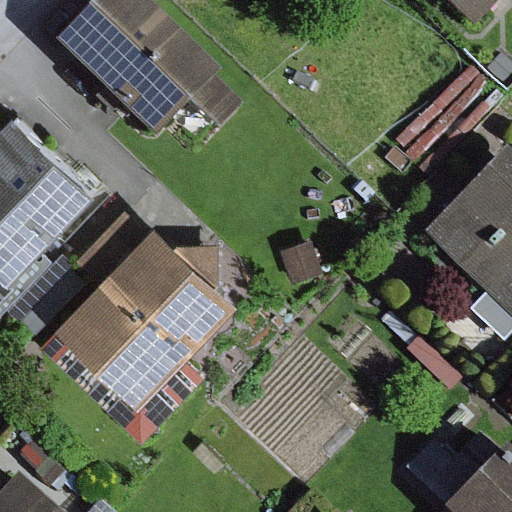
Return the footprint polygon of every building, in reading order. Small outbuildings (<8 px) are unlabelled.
[(217,73),(140,0),(94,0),(53,43),(153,139),(189,102),(211,78),(217,73)] [(439,0),(472,29),(498,0),(439,0)] [(346,37),(379,80),(423,46),(390,3),(346,37)] [(511,64),(501,53),(487,68),(503,84),(511,75),(511,64)] [(240,103),(211,78),(189,102),(218,128),(240,103)] [(0,303),(107,189),(21,110),(0,132),(0,303)] [(511,163),(505,156),(428,240),(511,317),(511,163)] [(243,300),(161,224),(157,229),(128,203),(75,260),(98,282),(59,323),(146,406),(190,359),(243,300)] [(314,240),(285,249),(294,279),(323,270),(314,240)] [(146,406),(59,323),(40,342),(144,440),(206,375),(190,359),(146,406)] [(511,511),(511,456),(504,448),(442,510),(444,511),(511,511)] [(59,511),(15,474),(0,490),(0,511),(59,511)] [(110,511),(99,502),(89,511),(110,511)]
